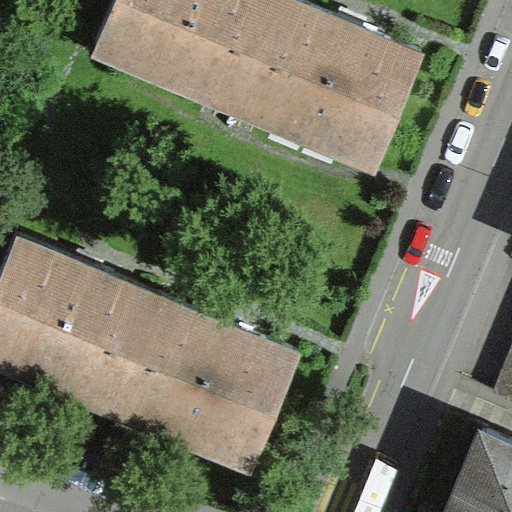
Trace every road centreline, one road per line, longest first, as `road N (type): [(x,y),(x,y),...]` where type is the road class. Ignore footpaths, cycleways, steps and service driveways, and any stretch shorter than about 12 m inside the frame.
road 1 (tertiary): [(511,134),(355,511)]
road 2 (residential): [(0,454),(136,511)]
